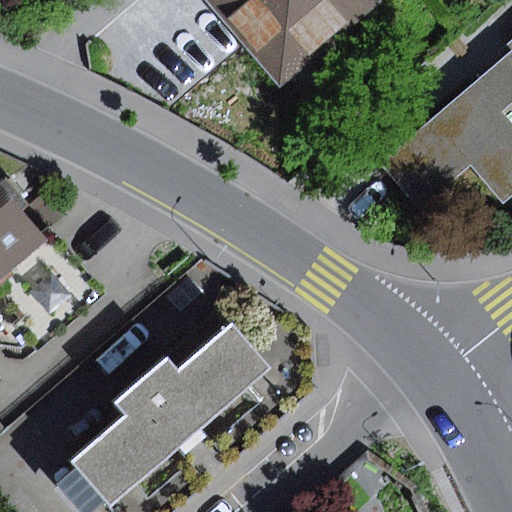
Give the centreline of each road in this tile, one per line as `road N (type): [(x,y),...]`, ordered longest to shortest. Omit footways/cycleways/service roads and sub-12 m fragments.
road 1 (residential): [(440,372),(325,279),(206,205),(0,101)]
road 2 (residential): [(440,372),(385,407),(260,511)]
road 3 (residential): [(511,498),(440,372)]
